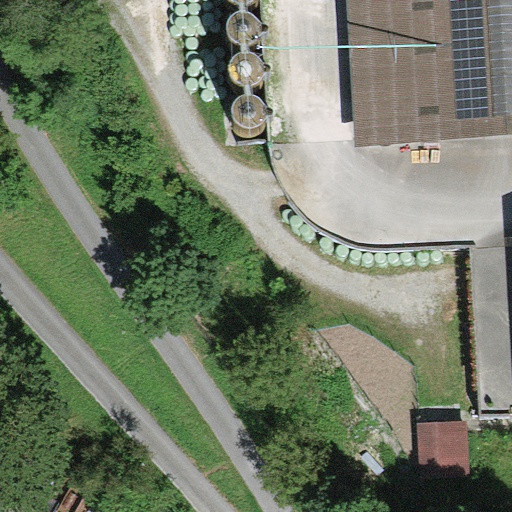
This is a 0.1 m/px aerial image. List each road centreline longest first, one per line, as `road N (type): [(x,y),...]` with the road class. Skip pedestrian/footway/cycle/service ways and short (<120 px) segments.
road 1 (unclassified): [(279,511),(85,232),(0,91)]
road 2 (track): [(336,176),(263,183),(214,164),(112,0)]
